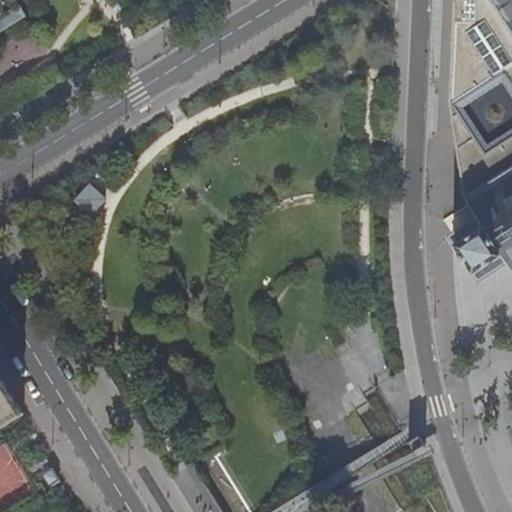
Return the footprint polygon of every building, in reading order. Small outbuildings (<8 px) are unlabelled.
[(0,0),(0,33),(26,18),(14,0),(0,0)] [(511,0),(449,0),(448,20),(445,70),(444,96),(451,143),(459,192),(465,209),(446,221),(450,228),(457,239),(472,261),(477,270),(483,279),(510,261),(511,263),(511,0)] [(96,207),(107,193),(91,181),(80,195),(96,207)] [(0,422),(20,410),(4,384),(0,378),(0,422)] [(411,437),(416,448),(421,446),(426,443),(421,432),(416,434),(411,437)] [(58,472),(54,466),(45,471),(51,482),(60,476),(58,472)]
